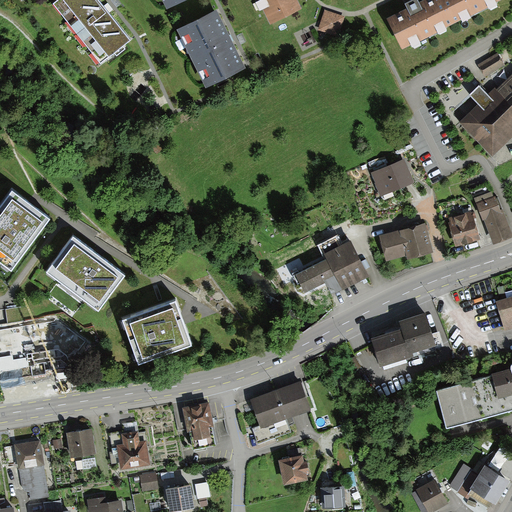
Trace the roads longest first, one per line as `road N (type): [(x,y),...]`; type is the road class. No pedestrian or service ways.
road 1 (primary): [(216,378),(506,255)]
road 2 (primary): [(0,414),(216,378)]
road 3 (residential): [(216,378),(241,458),(240,511)]
